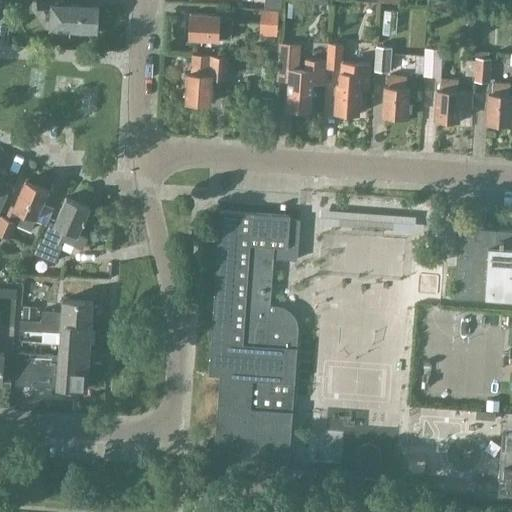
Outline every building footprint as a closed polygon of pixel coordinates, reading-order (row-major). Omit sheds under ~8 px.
[(67,0),(37,0),(37,9),(53,9),(52,27),(64,28),(64,29),(97,30),(98,6),(67,5),(67,3),(67,0)] [(265,0),(265,9),(277,10),(281,10),(281,0),(265,0)] [(261,9),(260,33),(276,34),(277,10),(265,9),(261,9)] [(466,11),(462,21),(473,26),(477,16),(466,11)] [(219,14),(190,12),(189,37),(218,39),(218,37),(230,37),(231,17),(219,16),(219,14)] [(324,83),(325,67),(327,67),(328,60),(305,58),(304,69),(299,68),(301,43),(279,42),(276,80),(289,81),(287,108),(294,109),(311,110),(313,83),(321,83),(324,83)] [(327,67),(342,68),(340,84),(336,83),(335,112),(359,113),(361,85),(369,85),(371,62),(342,60),(343,44),(329,43),(328,56),(328,60),(327,67)] [(377,46),(375,70),(389,71),(391,47),(377,46)] [(425,74),(427,74),(440,75),(442,50),(426,49),(425,74)] [(228,78),(228,65),(229,58),(193,56),(192,65),(192,74),(188,73),(186,101),(188,101),(193,101),(211,103),(213,77),(216,77),(224,77),(228,78)] [(476,60),(476,67),(475,83),(489,84),(490,61),(476,60)] [(382,115),(407,116),(408,88),(405,88),(406,76),(388,75),(388,87),(384,86),(382,115)] [(437,90),(435,118),(444,119),(444,121),(447,124),(453,125),(456,122),(457,120),(459,120),(460,106),(472,107),(473,92),(458,91),(458,79),(442,79),(441,90),(437,90)] [(511,85),(493,84),(492,96),(488,96),(486,124),(511,126),(511,107),(511,85)] [(0,215),(13,185),(3,181),(7,171),(0,167),(0,215)] [(0,235),(10,240),(11,240),(18,224),(30,230),(35,217),(48,189),(26,179),(17,200),(14,207),(11,205),(5,218),(0,215),(0,235)] [(73,200),(69,199),(66,197),(54,224),(50,222),(43,237),(41,236),(34,252),(55,262),(56,258),(62,246),(57,243),(59,238),(82,248),(87,237),(77,233),(83,220),(85,221),(86,218),(84,218),(89,207),(73,200)] [(300,219),(299,219),(289,219),(290,215),(221,210),(209,374),(220,374),(217,421),(216,438),(213,470),(288,475),(290,443),(295,368),(298,329),(298,328),(298,326),(298,325),(297,323),(297,322),(296,320),(296,319),(295,318),(294,317),(293,316),(292,315),(291,314),(289,313),(288,312),(287,312),(285,311),(284,311),(282,311),(281,311),(270,310),(270,298),(271,293),(271,288),(271,284),(273,267),(273,258),(297,259),(298,248),(300,219)] [(486,297),(511,299),(511,231),(458,228),(453,298),(485,301),(486,297)] [(0,296),(16,298),(17,288),(0,286),(0,296)] [(42,310),(41,320),(91,323),(92,302),(62,300),(62,311),(42,310)] [(23,305),(23,319),(36,320),(37,306),(23,305)] [(61,332),(60,343),(89,345),(91,323),(41,320),(37,320),(36,320),(23,319),(21,319),(21,329),(41,331),(61,332)] [(18,352),(17,362),(88,366),(89,345),(60,343),(59,354),(18,352)] [(88,366),(17,362),(16,384),(19,384),(27,385),(31,385),(57,387),(86,388),(88,366)] [(487,400),(487,410),(498,411),(499,400),(487,400)] [(483,412),(482,423),(494,424),(495,413),(483,412)] [(511,434),(505,434),(505,435),(500,435),(496,495),(511,495),(511,434)] [(316,471),(339,473),(340,461),(317,459),(316,471)]
